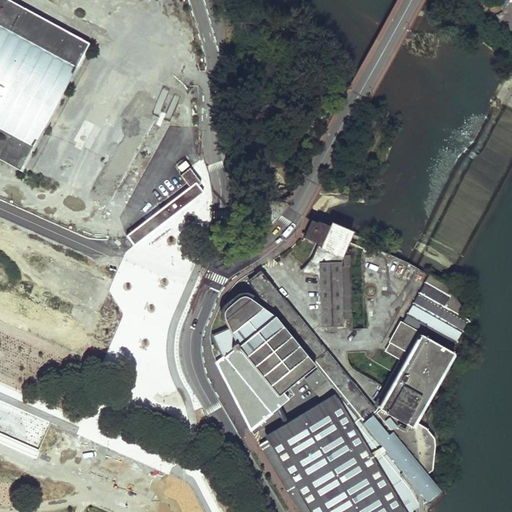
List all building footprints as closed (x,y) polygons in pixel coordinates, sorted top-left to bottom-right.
[(5,0),(0,0),(0,156),(24,170),(91,46),(5,0)] [(187,104),(185,139),(198,139),(199,104),(187,104)] [(195,183),(198,186),(201,183),(190,169),(181,176),(189,188),(195,183)] [(127,236),(133,245),(202,192),(198,186),(195,183),(189,188),(127,236)] [(318,263),(320,328),(341,326),(341,319),(349,319),(346,262),(351,252),(345,248),(351,234),(329,224),(328,227),(317,221),(316,223),(310,221),(307,228),(303,238),(317,245),(315,250),(316,250),(313,256),(315,256),(313,261),(318,263)] [(414,270),(370,251),(365,264),(408,283),(414,270)] [(260,272),(247,283),(256,294),(274,316),(340,397),(425,503),(438,493),(429,481),(430,480),(375,413),(260,272)] [(375,413),(430,480),(428,472),(431,469),(433,446),(432,440),(424,429),(415,423),(452,356),(451,355),(452,354),(449,352),(468,320),(462,316),(464,312),(448,285),(428,275),(385,352),(399,360),(375,401),(379,403),(377,408),(378,411),(375,413)] [(216,364),(250,430),(287,400),(282,393),(314,366),(273,317),(274,316),(256,294),(248,301),(244,300),(240,301),(237,301),(228,309),(226,313),(225,316),(225,318),(225,322),(229,330),(214,337),(224,357),(216,364)] [(304,381),(318,398),(330,388),(316,371),(304,381)] [(164,372),(152,374),(155,389),(167,386),(164,372)] [(264,436),(267,441),(335,399),(333,395),(264,436)] [(267,441),(259,446),(298,511),(411,511),(425,503),(340,397),(335,399),(267,441)]
